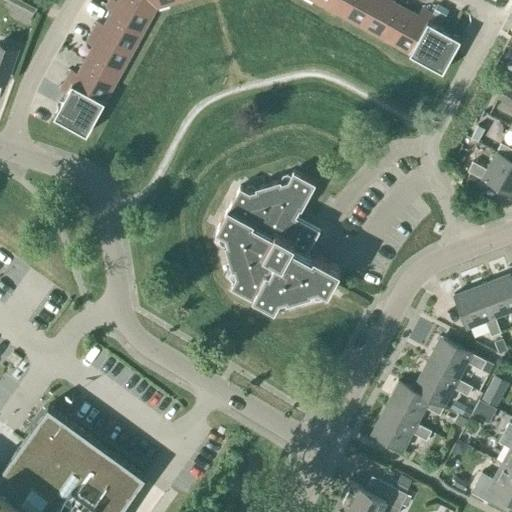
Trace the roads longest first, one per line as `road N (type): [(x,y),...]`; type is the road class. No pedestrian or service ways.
road 1 (residential): [(321,447),(153,353),(121,305),(101,195),(77,174),(7,151)]
road 2 (residential): [(428,149),(390,155),(345,200),(331,235),(355,252),(433,170)]
road 3 (residential): [(321,447),(402,290),(465,249)]
road 4 (residential): [(467,0),(495,15),(428,149)]
road 5 (residential): [(7,151),(29,83),(74,0)]
